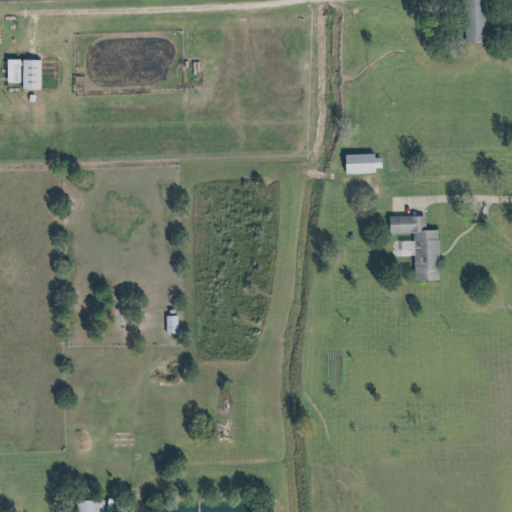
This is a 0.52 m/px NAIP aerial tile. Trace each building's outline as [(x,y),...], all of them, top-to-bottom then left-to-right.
[(457,0),(458,45),(476,45),(477,0),(457,0)] [(26,59),(36,59),(36,90),(17,90),(17,59),(26,59)] [(337,156),(340,176),(371,172),(370,166),(377,166),(375,157),(369,158),(368,152),(337,156)] [(382,218),(383,234),(415,232),(414,216),(382,218)] [(406,233),(408,282),(435,281),(433,232),(415,232),(406,233)] [(160,316),(161,332),(172,333),(172,316),(160,316)] [(166,336),(177,336),(177,317),(166,317),(166,336)] [(73,500),(73,511),(100,511),(100,499),(73,500)]
